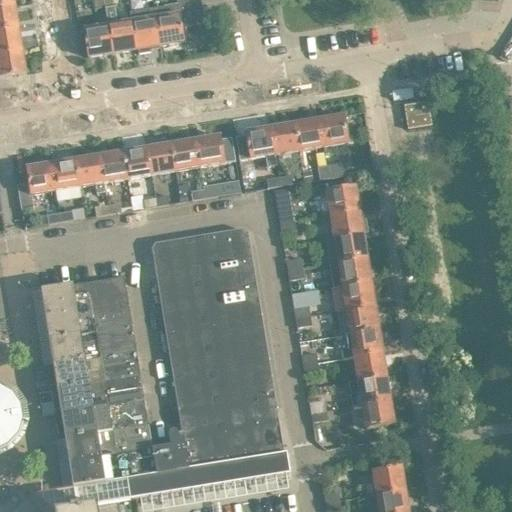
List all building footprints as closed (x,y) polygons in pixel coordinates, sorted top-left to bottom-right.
[(0,0),(0,8),(15,6),(14,0),(0,0)] [(93,0),(95,9),(105,8),(104,0),(93,0)] [(201,1),(178,5),(180,15),(180,17),(203,13),(201,1)] [(15,6),(0,8),(0,31),(19,28),(15,6)] [(193,26),(205,24),(203,13),(180,17),(182,28),(193,26)] [(184,43),(182,28),(180,17),(180,15),(155,19),(160,46),(184,43)] [(160,46),(155,19),(132,23),(136,50),(160,46)] [(136,50),(132,23),(109,26),(114,54),(136,50)] [(205,24),(193,26),(195,36),(207,34),(205,24)] [(84,30),(89,58),(114,54),(109,26),(84,30)] [(19,28),(0,31),(0,54),(22,51),(19,28)] [(0,78),(26,75),(22,51),(0,54),(0,78)] [(417,104),(405,106),(408,130),(432,126),(428,103),(424,103),(417,104)] [(348,144),(344,116),(320,120),(325,148),(348,144)] [(297,124),(301,152),(325,148),(320,120),(297,124)] [(270,128),(275,156),(301,152),(297,124),(270,128)] [(246,132),(247,136),(236,138),(239,162),(275,156),(270,128),(246,132)] [(220,137),(195,141),(199,168),(236,162),(232,139),(221,140),(220,137)] [(172,145),(176,172),(199,168),(195,141),(172,145)] [(147,149),(151,176),(176,172),(172,145),(147,149)] [(123,153),(128,180),(151,176),(147,149),(123,153)] [(100,156),(104,184),(128,180),(123,153),(100,156)] [(75,160),(80,188),(95,186),(96,194),(106,192),(104,184),(100,156),(75,160)] [(52,164),(56,192),(80,188),(75,160),(52,164)] [(353,176),(351,163),(327,167),(330,180),(353,176)] [(34,208),(32,196),(56,192),(52,164),(27,168),(30,185),(18,187),(22,210),(34,208)] [(318,168),(320,181),(330,180),(327,167),(318,168)] [(311,172),(303,173),(305,183),(313,181),(311,172)] [(293,186),(291,176),(278,178),(280,188),(293,186)] [(267,180),(268,189),(280,188),(278,178),(267,180)] [(355,188),(327,192),(331,216),(359,212),(355,188)] [(217,198),(216,189),(203,191),(204,200),(217,198)] [(191,193),(193,202),(204,200),(203,191),(191,193)] [(187,194),(178,195),(180,204),(188,203),(187,194)] [(169,206),(168,197),(155,199),(156,208),(169,206)] [(143,201),(145,210),(156,208),(155,199),(143,201)] [(121,214),(120,205),(108,207),(109,216),(121,214)] [(95,209),(97,218),(109,216),(108,207),(95,209)] [(293,212),(279,215),(280,225),(295,222),(293,212)] [(359,212),(331,216),(335,240),(363,235),(359,212)] [(73,222),(72,213),(60,215),(61,224),(73,222)] [(48,217),(49,226),(61,224),(60,215),(48,217)] [(282,234),(296,232),(295,222),(280,225),(282,234)] [(124,278),(42,291),(42,292),(43,292),(74,487),(73,487),(73,489),(74,489),(77,509),(56,511),(131,511),(130,503),(130,502),(130,500),(131,500),(286,475),(289,475),(285,454),(281,455),(276,423),(279,423),(277,408),(248,234),(243,230),(155,245),(152,250),(182,433),(177,433),(176,432),(175,432),(174,431),(173,431),(172,432),(171,432),(170,432),(170,433),(169,434),(169,435),(169,436),(169,437),(170,447),(153,450),(124,278)] [(363,235),(335,240),(339,263),(367,258),(363,235)] [(367,258),(339,263),(343,288),(371,283),(367,258)] [(301,259),(286,261),(288,272),(302,269),(301,259)] [(289,281),(304,279),(302,269),(288,272),(289,281)] [(371,283),(343,288),(347,310),(374,306),(371,283)] [(374,306),(347,310),(351,334),(378,330),(374,306)] [(308,307),(294,309),(295,319),(310,316),(308,307)] [(297,329),(312,326),(310,316),(295,319),(297,329)] [(355,359),(382,354),(378,330),(351,334),(355,359)] [(317,354),(301,357),(303,367),(318,364),(317,354)] [(382,354),(355,359),(359,382),(386,378),(382,354)] [(305,376),(320,374),(318,364),(303,367),(305,376)] [(386,378),(359,382),(363,406),(390,401),(386,378)] [(19,404),(11,392),(0,386),(0,413),(20,410),(19,404)] [(367,430),(394,425),(390,401),(363,406),(367,430)] [(324,402),(309,404),(311,414),(326,411),(324,402)] [(18,432),(22,419),(20,410),(0,413),(0,447),(8,443),(18,432)] [(313,424),(327,421),(326,411),(311,414),(313,424)] [(401,468),(374,472),(378,496),(405,492),(401,468)] [(380,511),(408,511),(405,492),(378,496),(380,511)] [(339,493),(324,495),(326,505),(340,503),(339,493)] [(326,511),(341,511),(340,503),(326,505),(326,511)]
